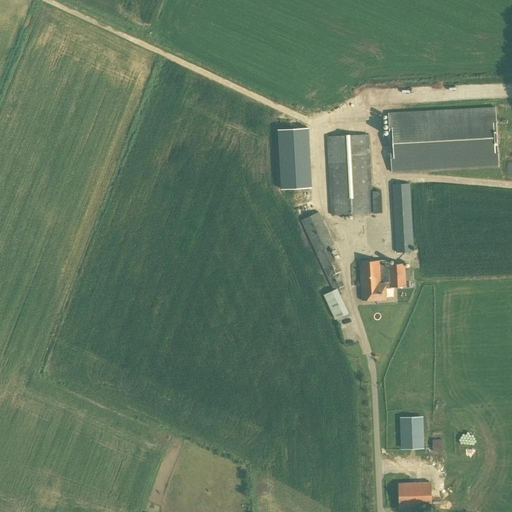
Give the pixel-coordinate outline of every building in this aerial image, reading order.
[(392,173),(498,167),(495,107),(388,113),(392,173)] [(372,191),(369,134),(327,136),(331,215),(382,213),(381,191),(372,191)] [(312,176),(281,178),(282,188),(312,186),(312,176)] [(396,252),(414,252),(410,183),(393,184),(396,252)] [(335,320),(343,316),(349,313),(341,295),(338,288),(345,285),(339,272),(341,271),(330,247),(334,245),(319,212),(302,220),(334,290),(332,291),(323,295),(335,320)] [(389,264),(389,260),(360,261),(362,300),(386,299),(385,287),(397,287),(398,297),(406,296),(406,286),(405,263),(389,264)] [(423,417),(401,418),(402,448),(424,448),(423,417)] [(433,452),(442,452),(442,439),(433,439),(433,452)] [(400,507),(431,506),(430,482),(399,484),(400,507)]
